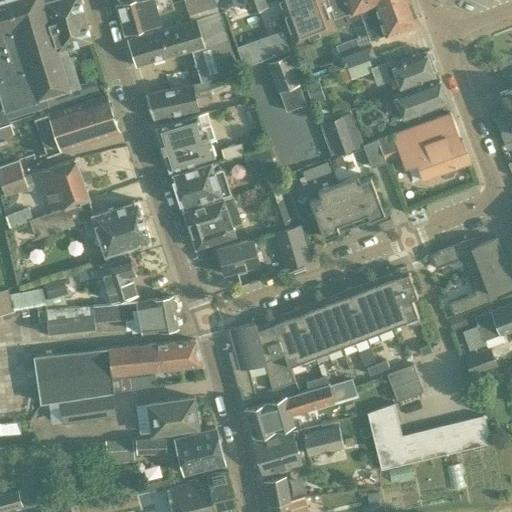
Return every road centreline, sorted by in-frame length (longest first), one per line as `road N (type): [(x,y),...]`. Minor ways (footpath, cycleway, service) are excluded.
road 1 (residential): [(203,321),(92,0)]
road 2 (residential): [(203,321),(506,206)]
road 3 (residential): [(254,511),(203,321)]
road 4 (residential): [(506,206),(440,34)]
